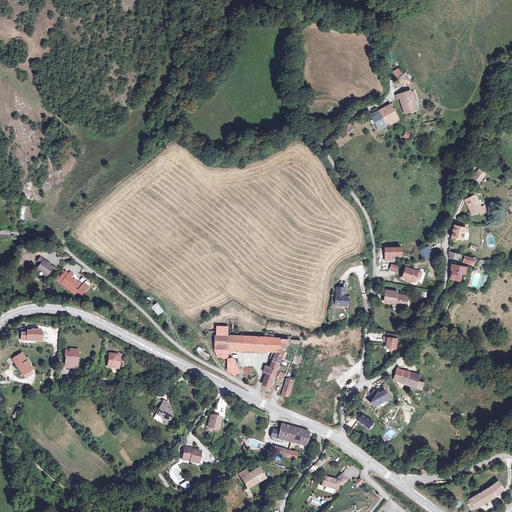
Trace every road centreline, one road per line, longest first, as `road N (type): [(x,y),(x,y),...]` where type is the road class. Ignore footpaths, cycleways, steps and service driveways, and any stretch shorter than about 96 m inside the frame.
road 1 (residential): [(361,386),(372,236),(323,139),(387,99),(391,84)]
road 2 (residential): [(18,231),(64,247),(182,349),(253,398)]
road 3 (secondary): [(0,322),(40,308),(85,314),(253,398)]
road 4 (residential): [(453,219),(443,292),(420,334),(384,374),(361,386)]
road 5 (track): [(300,14),(371,25),(391,84)]
road 6 (track): [(0,433),(101,511)]
